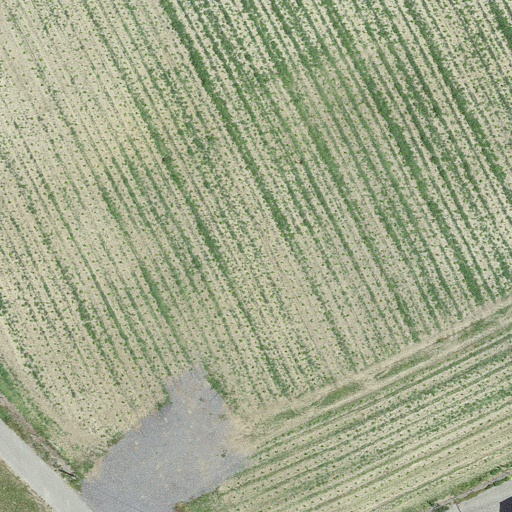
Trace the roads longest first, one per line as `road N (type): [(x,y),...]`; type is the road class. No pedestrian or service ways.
road 1 (track): [(127,0),(91,158),(97,236),(227,450)]
road 2 (track): [(111,511),(511,304)]
road 3 (track): [(289,0),(484,318)]
